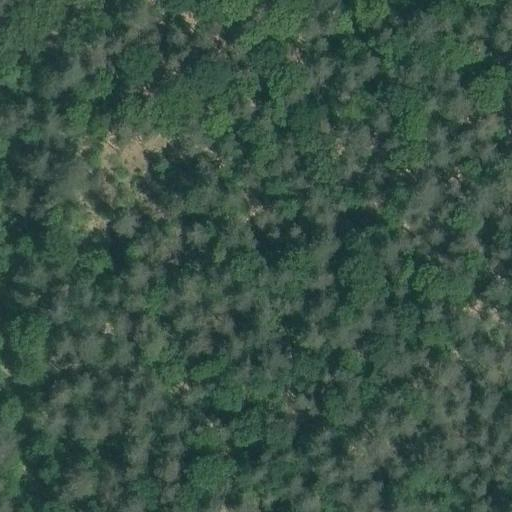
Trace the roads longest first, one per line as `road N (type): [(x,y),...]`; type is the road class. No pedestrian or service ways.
road 1 (track): [(0,296),(45,511)]
road 2 (track): [(0,81),(98,0)]
